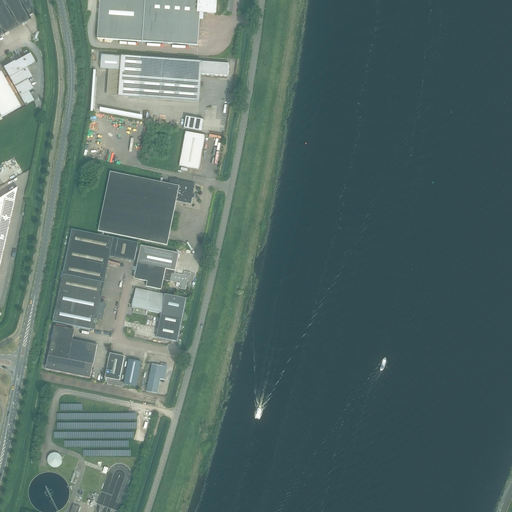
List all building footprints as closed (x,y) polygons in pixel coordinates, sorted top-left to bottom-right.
[(0,0),(0,36),(31,19),(28,15),(32,13),(29,0),(0,0)] [(211,0),(100,0),(97,39),(198,46),(200,12),(204,13),(204,14),(207,15),(207,13),(216,13),(216,3),(212,3),(211,0)] [(17,61),(15,62),(15,61),(3,68),(4,69),(5,70),(9,78),(10,79),(15,87),(15,89),(20,97),(20,98),(25,106),(34,101),(29,92),(33,89),(28,80),(32,77),(27,68),(35,63),(33,58),(30,54),(17,61)] [(211,76),(214,76),(214,75),(219,76),(228,76),(229,64),(220,63),(142,58),(122,56),(101,55),(100,69),(121,71),(119,97),(139,98),(199,103),(201,82),(201,75),(211,75),(211,76)] [(0,115),(1,118),(21,107),(1,72),(0,72),(0,115)] [(204,120),(186,117),(184,129),(202,132),(204,120)] [(186,132),(179,166),(199,170),(205,136),(186,132)] [(176,201),(191,204),(195,184),(170,179),(169,184),(110,172),(98,231),(167,245),(176,201)] [(18,187),(0,198),(0,265),(18,187)] [(110,256),(113,238),(72,229),(53,322),(95,330),(97,319),(102,320),(105,307),(104,306),(105,301),(104,300),(101,302),(100,302),(110,256)] [(113,238),(110,256),(134,261),(138,243),(113,238)] [(179,254),(145,247),(141,246),(135,277),(139,280),(147,282),(146,287),(162,290),(164,280),(180,283),(179,289),(185,290),(188,277),(190,277),(191,273),(184,272),(183,275),(175,274),(179,254)] [(186,299),(136,288),(132,308),(134,309),(134,312),(146,315),(147,311),(161,314),(157,338),(177,342),(186,299)] [(93,365),(98,345),(73,340),(74,330),(54,326),(46,369),(90,378),(93,365)] [(120,381),(125,357),(125,356),(110,353),(105,378),(120,381)] [(129,360),(124,384),(136,387),(141,362),(129,360)] [(161,366),(152,364),(146,392),(157,394),(160,379),(164,380),(167,365),(161,364),(161,366)] [(48,456),(47,459),(48,461),(49,463),(50,465),(53,466),(55,466),(57,466),(59,465),(61,463),(62,461),(62,459),(62,456),(61,454),(59,453),(57,452),(55,451),(53,452),(50,453),(49,454),(48,456)]
